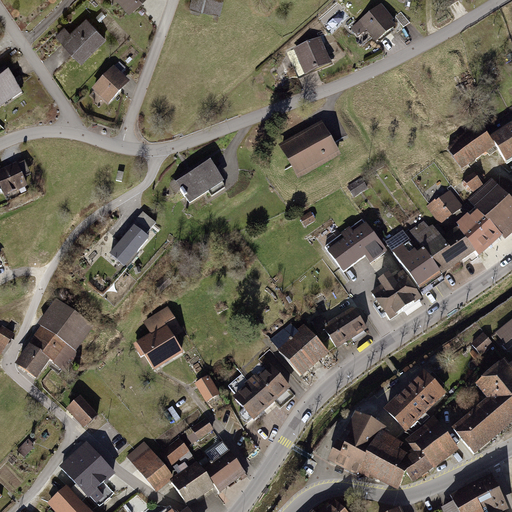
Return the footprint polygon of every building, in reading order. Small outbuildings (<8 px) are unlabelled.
[(146,0),(110,0),(128,18),(146,0)] [(226,0),(223,0),(192,0),(191,9),(222,16),(226,0)] [(461,0),(436,0),(444,12),(462,2),(461,0)] [(383,4),(352,29),(366,47),(375,40),(380,47),(403,29),(383,4)] [(403,12),(396,18),(407,30),(413,25),(403,12)] [(107,40),(88,20),(75,33),(67,25),(56,36),(83,64),(107,40)] [(323,37),(296,49),(309,78),(336,66),(323,37)] [(7,66),(0,70),(0,108),(24,93),(7,66)] [(117,68),(94,91),(110,107),(133,84),(117,68)] [(325,123),(281,147),(301,182),(344,157),(325,123)] [(460,133),(444,143),(475,193),(485,186),(475,167),(499,150),(510,166),(511,164),(511,129),(493,140),(483,127),(464,140),(460,133)] [(19,164),(0,173),(0,182),(9,199),(31,188),(19,164)] [(228,185),(214,164),(181,186),(178,182),(171,186),(188,211),(228,185)] [(400,237),(389,244),(422,294),(479,255),(482,259),(505,239),(509,242),(511,239),(511,183),(507,178),(499,185),(495,181),(487,188),(472,201),(480,212),(461,230),(445,239),(436,227),(432,230),(426,221),(412,233),(426,254),(421,257),(412,246),(408,248),(400,237)] [(363,180),(353,187),(360,198),(370,191),(363,180)] [(452,191),(429,209),(443,227),(466,209),(452,191)] [(313,212),(302,218),(307,228),(318,222),(313,212)] [(370,226),(328,257),(357,296),(384,276),(382,273),(393,265),(377,242),(380,240),(370,226)] [(319,235),(327,246),(339,238),(331,227),(319,235)] [(150,243),(135,230),(111,257),(126,270),(150,243)] [(386,287),(373,296),(394,325),(425,303),(406,275),(394,283),(391,279),(384,284),(386,287)] [(99,331),(58,300),(38,326),(42,329),(31,344),(34,347),(19,366),(40,382),(53,364),(66,374),(99,331)] [(143,361),(147,359),(156,375),(186,358),(171,332),(180,326),(169,308),(148,320),(157,335),(135,347),(143,361)] [(324,316),(312,323),(320,335),(327,330),(340,350),(370,332),(355,309),(330,325),(324,316)] [(508,345),(511,341),(511,322),(499,334),(508,345)] [(292,323),(272,340),(305,379),(332,357),(308,328),(301,334),(292,323)] [(0,353),(14,334),(2,325),(0,327),(0,353)] [(486,333),(473,343),(482,355),(495,344),(486,333)] [(511,363),(509,360),(478,386),(490,401),(455,430),(478,459),(511,431),(511,363)] [(292,392),(272,369),(261,378),(258,375),(246,386),(248,388),(236,399),(256,423),(292,392)] [(449,396),(426,372),(385,411),(409,435),(449,396)] [(212,378),(197,386),(207,404),(221,396),(212,378)] [(84,396),(68,409),(85,429),(101,417),(84,396)] [(389,430),(357,415),(332,464),(401,492),(409,480),(416,485),(461,452),(437,418),(409,443),(415,455),(412,458),(402,453),(406,446),(386,437),(389,430)] [(216,431),(206,418),(191,428),(201,442),(216,431)] [(147,442),(127,457),(158,497),(173,486),(190,509),(217,489),(223,496),(248,476),(232,456),(207,475),(180,440),(158,456),(147,442)] [(117,475),(89,444),(62,469),(90,500),(117,475)] [(502,511),(509,509),(494,477),(452,496),(455,503),(442,509),(443,511),(502,511)] [(93,511),(71,487),(51,505),(56,511),(93,511)] [(317,511),(316,511),(314,511),(347,511),(335,499),(322,511),(317,511)]
